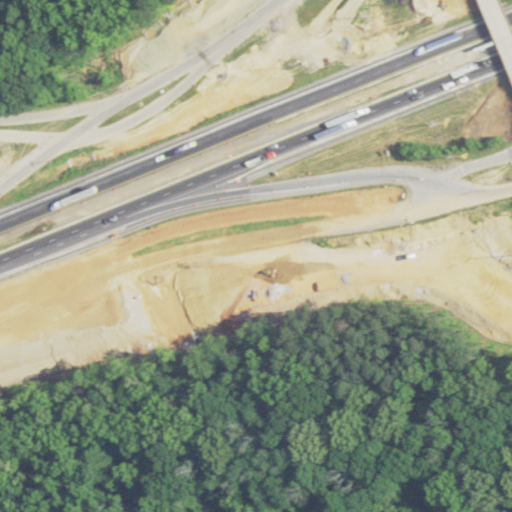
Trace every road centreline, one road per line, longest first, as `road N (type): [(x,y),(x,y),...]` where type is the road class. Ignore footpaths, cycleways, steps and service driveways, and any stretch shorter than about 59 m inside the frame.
road 1 (motorway): [(511,14),(0,222)]
road 2 (motorway): [(0,262),(511,56)]
road 3 (motorway): [(0,291),(511,193)]
road 4 (motorway): [(265,0),(0,183)]
